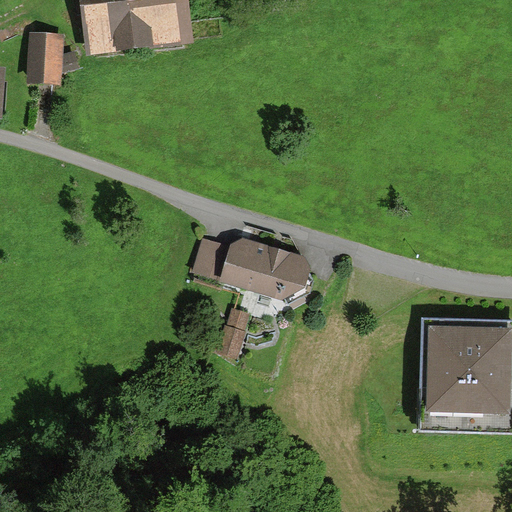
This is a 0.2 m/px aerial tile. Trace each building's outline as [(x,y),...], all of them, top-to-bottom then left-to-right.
[(182,0),(88,0),(94,46),(186,35),(182,0)] [(63,38),(31,37),(29,86),(61,87),(63,38)] [(229,245),(199,238),(188,271),(287,303),(309,293),(312,278),(304,257),(243,237),(229,245)] [(232,309),(218,357),(239,362),(253,315),(232,309)] [(508,331),(431,329),(429,408),(506,410),(508,331)]
